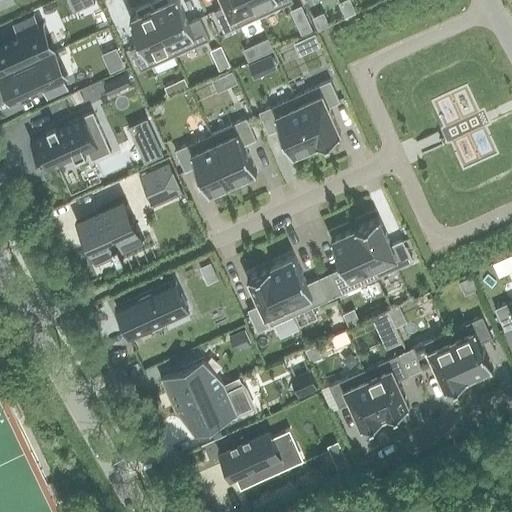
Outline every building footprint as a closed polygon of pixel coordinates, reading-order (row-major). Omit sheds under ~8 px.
[(93,0),(67,0),(73,12),(95,2),(93,0)] [(153,8),(175,55),(209,40),(200,17),(189,22),(178,0),(170,0),(168,1),(167,0),(159,0),(153,3),(155,7),(153,8)] [(259,17),(250,0),(221,0),(225,6),(214,11),(224,33),(259,17)] [(250,0),(259,17),(293,2),(292,0),(250,0)] [(175,55),(153,8),(152,9),(150,4),(137,10),(139,15),(129,19),(141,44),(130,49),(140,71),(175,55)] [(323,12),(312,17),(318,30),(329,25),(323,12)] [(34,16),(34,14),(12,24),(13,25),(14,25),(18,34),(0,42),(0,75),(53,51),(49,42),(41,26),(44,24),(44,23),(38,25),(34,16)] [(307,19),(296,24),(301,35),(312,30),(307,19)] [(315,34),(304,39),(310,51),(320,47),(315,34)] [(268,39),(261,42),(266,53),(273,50),(268,39)] [(221,46),(210,51),(213,58),(224,53),(221,46)] [(116,48),(102,54),(110,72),(124,66),(116,48)] [(9,102),(10,103),(43,88),(47,97),(46,98),(47,99),(68,90),(67,88),(67,89),(62,80),(68,77),(68,75),(65,77),(53,51),(0,75),(12,101),(9,102)] [(270,56),(260,60),(266,73),(276,69),(270,56)] [(232,71),(224,75),(229,86),(237,82),(232,71)] [(126,73),(104,83),(109,94),(131,84),(126,73)] [(184,78),(176,82),(180,90),(188,87),(184,78)] [(294,96),(317,145),(340,134),(328,107),(340,102),(330,80),(294,96)] [(317,145),(294,96),(259,112),(268,134),(281,129),(293,156),(298,153),(299,156),(314,149),(313,146),(317,145)] [(88,151),(92,160),(112,151),(93,111),(30,140),(39,159),(43,157),(49,169),(88,151)] [(147,118),(131,126),(147,161),(163,154),(147,118)] [(211,134),(233,183),(256,172),(244,145),(256,140),(246,118),(211,134)] [(233,183),(211,134),(175,150),(185,172),(197,167),(209,194),(214,191),(215,194),(231,187),(229,184),(233,183)] [(169,163),(140,176),(153,206),(183,193),(169,163)] [(97,266),(118,257),(124,254),(123,250),(144,240),(125,197),(99,208),(75,219),(78,226),(92,256),(97,266)] [(355,229),(377,277),(413,261),(403,239),(391,245),(378,218),(355,229)] [(377,277),(355,229),(331,239),(343,266),(331,272),(341,294),(377,277)] [(504,273),(511,270),(511,254),(499,260),(504,273)] [(295,256),(271,266),(293,315),(329,299),(319,278),(307,283),(295,256)] [(210,264),(200,268),(207,284),(217,279),(210,264)] [(293,315),(271,266),(247,277),(259,304),(247,310),(257,332),(293,315)] [(175,279),(117,306),(130,335),(166,319),(169,326),(189,317),(186,310),(188,309),(175,279)] [(511,300),(494,308),(504,330),(511,326),(511,300)] [(399,306),(388,311),(396,327),(406,322),(399,306)] [(354,309),(343,314),(348,326),(359,321),(354,309)] [(388,312),(373,318),(377,326),(391,320),(388,312)] [(448,332),(469,379),(493,368),(481,343),(492,338),(482,316),(448,332)] [(244,330),(229,337),(233,344),(240,341),(243,348),(250,345),(244,330)] [(469,379),(448,332),(413,347),(423,369),(433,364),(445,389),(469,379)] [(316,345),(306,350),(312,362),(321,357),(316,345)] [(398,354),(364,369),(385,417),(387,416),(389,421),(402,415),(400,410),(409,406),(397,381),(408,376),(398,354)] [(160,378),(175,410),(224,383),(203,358),(160,378)] [(385,417),(364,369),(329,385),(339,407),(350,402),(361,428),(385,417)] [(292,383),(299,397),(317,388),(311,374),(292,383)] [(224,383),(175,410),(196,434),(239,415),(224,383)] [(241,488),(286,468),(269,429),(270,429),(269,428),(218,451),(224,465),(229,463),(241,488)] [(338,441),(328,446),(340,474),(351,469),(338,441)] [(413,511),(452,511),(441,492),(412,509),(413,511)]
